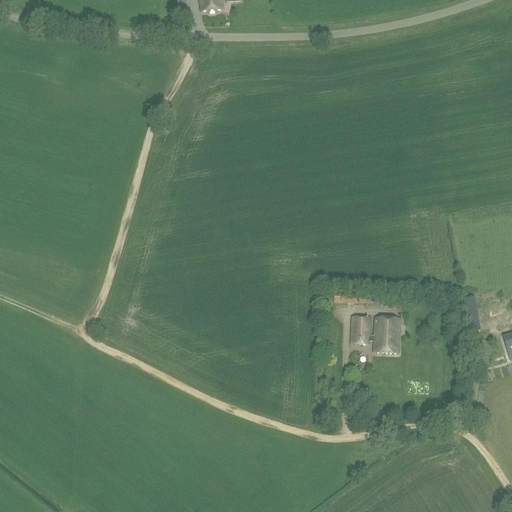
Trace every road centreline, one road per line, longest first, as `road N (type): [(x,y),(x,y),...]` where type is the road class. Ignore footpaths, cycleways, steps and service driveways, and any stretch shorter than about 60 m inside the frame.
road 1 (track): [(511,490),(487,452),(459,429),(332,438),(269,424),(0,297)]
road 2 (unclassified): [(488,0),(332,37),(131,35),(0,12)]
road 3 (track): [(86,337),(154,123),(195,36)]
